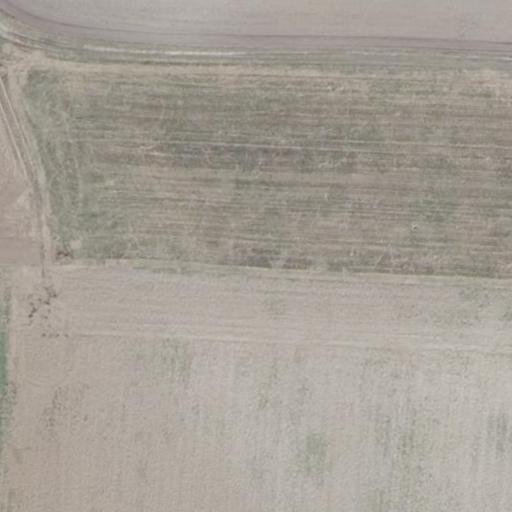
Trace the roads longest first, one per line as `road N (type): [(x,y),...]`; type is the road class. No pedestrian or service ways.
road 1 (track): [(511,66),(110,52),(0,32)]
road 2 (track): [(0,108),(34,208),(27,237),(0,253)]
